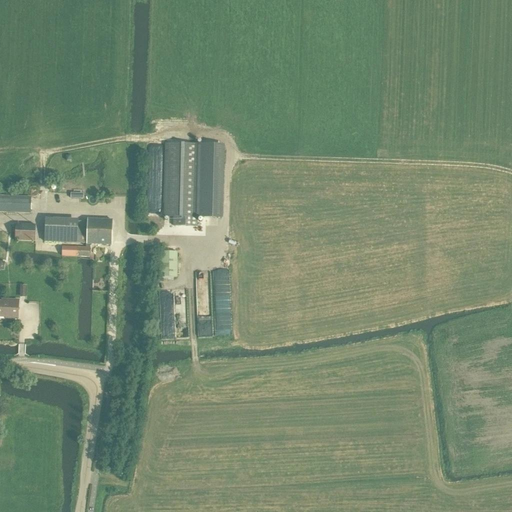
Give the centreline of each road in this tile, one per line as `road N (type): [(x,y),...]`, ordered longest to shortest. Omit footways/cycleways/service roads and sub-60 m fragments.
road 1 (track): [(511,172),(243,157)]
road 2 (track): [(226,157),(225,139),(122,137),(41,153),(40,210)]
road 3 (tertiary): [(79,511),(96,387),(85,377),(0,365)]
